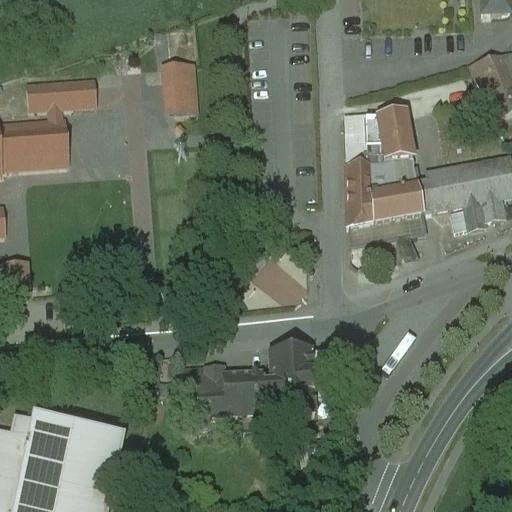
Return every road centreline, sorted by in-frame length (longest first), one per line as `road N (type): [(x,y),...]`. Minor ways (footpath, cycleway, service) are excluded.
road 1 (residential): [(0,362),(338,330)]
road 2 (secondary): [(404,498),(460,402),(511,346)]
road 3 (residential): [(511,262),(338,330)]
road 4 (residential): [(338,330),(362,436),(379,472),(404,498)]
